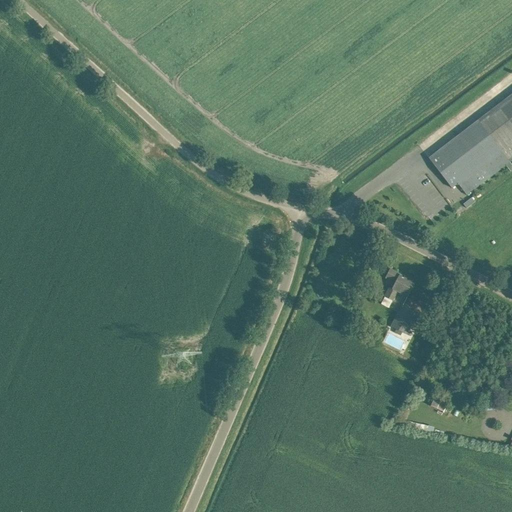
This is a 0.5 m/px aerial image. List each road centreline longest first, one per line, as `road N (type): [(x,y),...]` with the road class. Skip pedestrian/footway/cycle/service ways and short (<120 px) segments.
road 1 (unclassified): [(301,207),(202,166),(19,0)]
road 2 (unclassified): [(190,511),(277,305),(301,207)]
road 3 (unclassified): [(301,207),(389,232),(511,295)]
